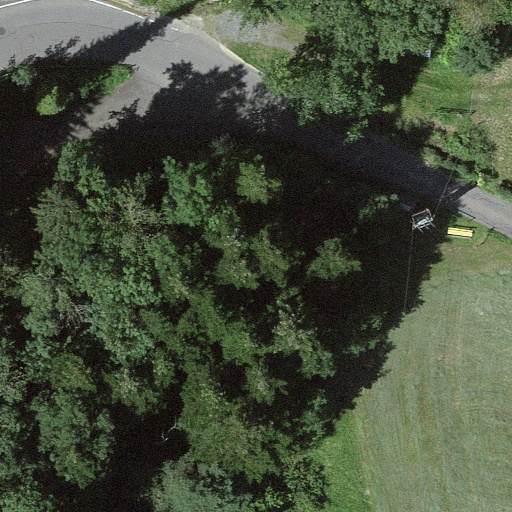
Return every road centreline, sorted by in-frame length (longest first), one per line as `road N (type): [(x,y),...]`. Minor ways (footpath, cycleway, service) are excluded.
road 1 (unclassified): [(0,47),(20,36),(144,44),(511,222)]
road 2 (track): [(270,101),(66,121),(0,176)]
